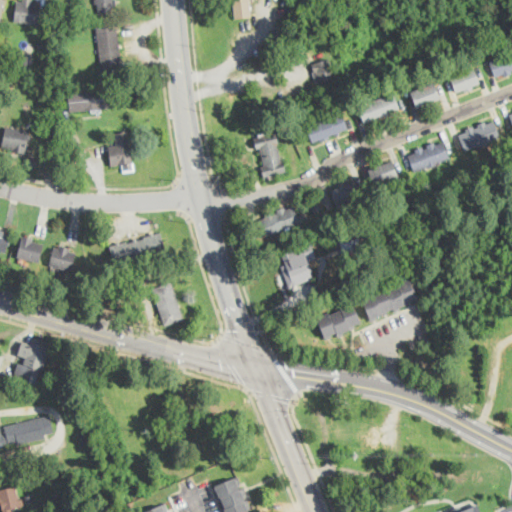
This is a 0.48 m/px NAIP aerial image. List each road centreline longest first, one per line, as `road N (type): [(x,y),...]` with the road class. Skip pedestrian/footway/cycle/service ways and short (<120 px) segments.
road 1 (residential): [(0,183),(102,201),(278,191),(511,89)]
road 2 (secondary): [(172,0),(201,197),(261,369)]
road 3 (tertiary): [(0,299),(261,369)]
road 4 (secondary): [(261,369),(316,511)]
road 5 (tertiary): [(385,389),(511,449)]
road 6 (tertiary): [(261,369),(385,389)]
